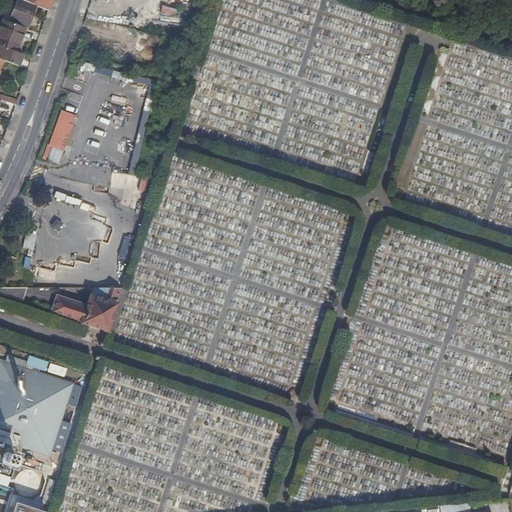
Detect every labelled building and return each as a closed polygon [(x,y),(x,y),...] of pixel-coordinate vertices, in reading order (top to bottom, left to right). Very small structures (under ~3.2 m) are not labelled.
[(31,16),(35,5),(22,0),(21,0),(15,0),(12,9),(31,16)] [(22,0),(35,5),(48,10),(51,0),(22,0)] [(26,28),(31,16),(12,9),(7,21),(24,27),(26,28)] [(0,30),(19,38),(24,27),(7,21),(2,19),(0,24),(0,30)] [(372,25),(372,91),(390,92),(391,26),(372,25)] [(0,30),(0,45),(14,51),(19,38),(0,30)] [(0,45),(0,58),(2,60),(18,66),(23,54),(14,51),(0,45)] [(0,94),(0,99),(1,100),(16,105),(18,100),(0,94)] [(132,174),(148,108),(142,107),(126,173),(132,174)] [(58,110),(42,159),(59,164),(74,115),(58,110)] [(139,190),(149,193),(150,193),(154,180),(153,180),(142,177),(139,190)] [(55,220),(52,223),(53,226),(57,229),(61,222),(57,220),(55,220)] [(26,233),(21,247),(31,251),(36,236),(26,233)] [(28,269),(30,258),(23,257),(22,267),(28,269)] [(95,287),(92,294),(88,307),(58,298),(53,311),(106,328),(119,287),(95,287)] [(0,288),(0,293),(24,301),(29,288),(0,288)] [(0,360),(0,440),(49,456),(51,449),(58,452),(67,422),(60,420),(72,384),(38,373),(39,370),(44,372),(47,364),(28,358),(26,362),(6,356),(4,362),(0,360)] [(7,452),(6,452),(5,452),(3,453),(3,454),(3,456),(4,457),(2,458),(1,460),(1,461),(2,463),(3,463),(4,463),(5,463),(7,462),(7,464),(8,465),(9,465),(10,465),(12,464),(13,463),(13,461),(12,459),(13,459),(14,458),(14,457),(14,455),(13,453),(12,453),(11,453),(10,454),(9,454),(8,452),(7,452)] [(27,494),(34,472),(24,470),(18,492),(27,494)] [(15,501),(11,511),(45,511),(46,511),(15,501)]
